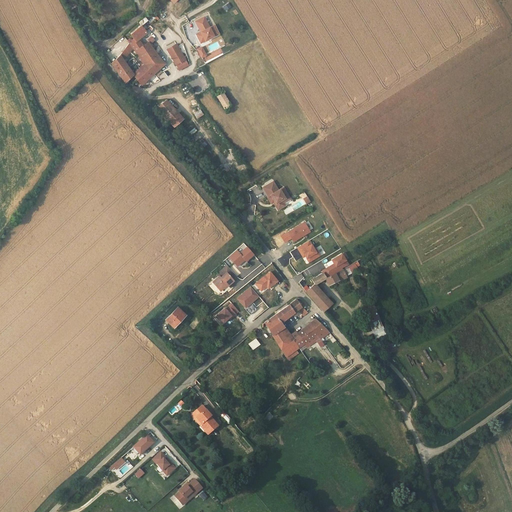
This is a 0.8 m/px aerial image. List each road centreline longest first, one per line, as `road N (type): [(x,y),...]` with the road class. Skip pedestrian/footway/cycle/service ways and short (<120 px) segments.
road 1 (unclassified): [(298,289),(125,87),(68,0)]
road 2 (unclassified): [(52,511),(298,289)]
road 3 (unclassified): [(425,456),(368,367),(298,289)]
